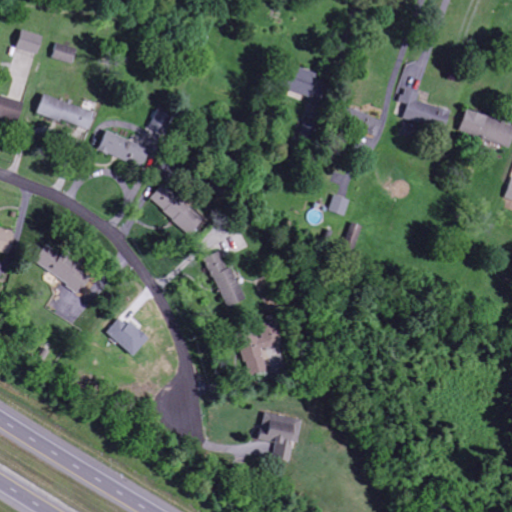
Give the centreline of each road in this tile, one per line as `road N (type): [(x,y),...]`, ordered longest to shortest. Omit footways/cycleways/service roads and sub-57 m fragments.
road 1 (residential): [(176,422),(188,380),(180,340),(144,272),(109,229),(0,174)]
road 2 (motorway): [(148,511),(0,419)]
